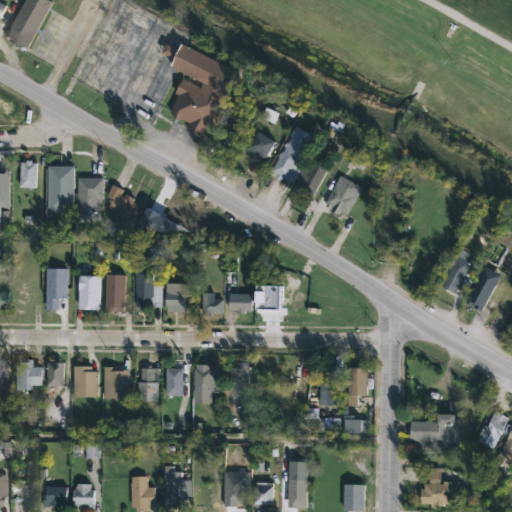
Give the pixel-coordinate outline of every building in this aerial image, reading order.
[(48,6),(25,47),(17,43),(15,46),(10,43),(11,41),(3,36),(23,0),(49,0),(51,1),(48,6)] [(8,7),(0,3),(0,19),(3,20),(8,7)] [(164,42),(178,49),(181,43),(236,70),(204,135),(200,133),(198,136),(187,130),(188,127),(186,125),(188,123),(179,118),(178,120),(171,117),(172,115),(168,113),(177,94),(174,93),(181,78),(199,87),(202,82),(169,65),(172,58),(159,52),(164,42)] [(253,112),(232,145),(220,140),(221,138),(218,136),(239,103),(253,112)] [(274,142),(263,159),(245,148),(257,131),(274,142)] [(305,143),(295,161),(302,165),(292,183),(282,178),(279,182),(272,178),(274,174),(270,171),(281,151),(282,152),(285,147),(283,146),(285,143),(287,143),(291,135),(305,143)] [(30,160),(30,162),(35,162),(34,187),(30,187),(30,189),(18,187),(19,161),(24,162),(24,159),(30,160)] [(326,170),(309,198),(290,187),(300,170),(304,173),(311,161),(326,170)] [(72,212),(45,212),(46,165),(73,165),(72,212)] [(8,205),(0,205),(0,172),(9,173),(8,205)] [(361,187),(346,214),(340,211),(337,215),(329,210),(331,207),(329,206),(328,208),(324,205),(326,202),(324,201),(339,175),(361,187)] [(97,222),(76,222),(76,176),(102,177),(101,199),(97,199),(97,222)] [(119,194),(122,196),(123,193),(133,199),(132,201),(141,205),(140,206),(141,207),(134,220),(131,219),(126,229),(107,219),(112,210),(106,207),(111,200),(104,196),(111,184),(121,190),(119,194)] [(150,207),(176,223),(165,242),(138,227),(150,207)] [(464,273),(454,293),(438,286),(449,265),(464,273)] [(43,266),(66,266),(65,297),(55,297),(55,307),(43,306),(43,266)] [(161,285),(160,307),(145,306),(145,310),(138,310),(138,307),(135,307),(135,291),(133,291),(134,272),(152,273),(151,285),(161,285)] [(125,274),(123,313),(103,312),(104,274),(125,274)] [(483,275),(490,278),(488,281),(495,285),(480,312),(463,302),(477,275),(481,278),(483,275)] [(81,309),(76,309),(77,276),(99,276),(98,310),(81,309)] [(28,293),(28,297),(26,297),(24,314),(23,314),(23,316),(14,314),(14,309),(10,309),(12,281),(26,281),(26,293),(28,293)] [(185,283),(184,313),(163,312),(164,283),(185,283)] [(262,284),(286,285),(286,309),(262,309),(262,284)] [(11,293),(0,292),(0,308),(11,309),(11,293)] [(213,292),(213,298),(222,298),(222,313),(210,314),(210,316),(201,316),(200,292),(213,292)] [(251,293),(251,311),(243,311),(242,314),(228,314),(228,293),(251,293)] [(342,354),(342,387),(333,388),(333,397),(341,397),(341,404),(318,404),(319,367),(334,367),(335,354),(342,354)] [(31,359),(31,371),(38,371),(38,383),(31,383),(31,390),(12,390),(12,362),(22,362),(22,359),(31,359)] [(0,389),(9,390),(9,361),(0,361),(0,389)] [(62,362),(61,386),(44,385),(45,361),(62,362)] [(208,364),(208,368),(213,368),(213,392),(192,391),(193,368),(199,368),(199,364),(208,364)] [(158,368),(157,400),(138,401),(137,382),(139,382),(139,368),(144,368),(144,365),(149,365),(149,368),(158,368)] [(90,366),(90,371),(97,371),(97,397),(71,397),(71,366),(90,366)] [(115,366),(115,370),(127,369),(127,396),(109,396),(109,398),(104,398),(102,366),(115,366)] [(247,401),(227,401),(227,366),(247,366),(247,401)] [(349,406),(347,406),(347,367),(366,368),(366,396),(357,396),(357,406),(349,406)] [(181,395),(165,395),(165,368),(181,368),(181,395)] [(487,411),(493,414),(494,411),(508,418),(492,449),(476,440),(483,425),(480,423),(486,411),(487,411)] [(349,413),(349,417),(357,417),(357,420),(367,420),(367,433),(329,432),(329,417),(344,416),(344,414),(349,413)] [(452,425),(452,431),(458,431),(458,443),(452,443),(452,449),(438,449),(438,457),(426,457),(426,450),(412,450),(412,441),(407,441),(408,421),(436,421),(436,414),(453,414),(453,425),(452,425)] [(511,462),(508,470),(493,462),(507,435),(502,432),(507,423),(511,426),(511,462)] [(306,460),(305,508),(286,508),(287,460),(306,460)] [(174,465),(174,472),(190,472),(190,499),(188,499),(188,508),(175,508),(175,510),(169,510),(169,508),(161,508),(161,498),(163,498),(163,466),(174,465)] [(439,484),(441,484),(441,482),(450,482),(449,497),(451,497),(451,504),(443,504),(443,505),(419,503),(419,489),(422,489),(422,483),(428,484),(428,468),(439,468),(439,484)] [(248,470),(221,469),(221,503),(247,503),(248,470)] [(0,508),(8,509),(8,475),(0,475),(0,508)] [(60,475),(60,486),(66,486),(66,503),(60,503),(61,506),(41,506),(41,500),(44,500),(44,488),(40,488),(40,481),(48,482),(48,477),(50,477),(50,475),(60,475)] [(146,476),(146,487),(153,487),(153,506),(148,506),(148,511),(134,511),(134,507),(130,507),(130,476),(146,476)] [(271,482),(271,508),(254,508),(254,505),(252,505),(252,486),(254,486),(254,482),(271,482)] [(88,484),(88,490),(92,490),(92,507),(71,505),(71,490),(75,490),(75,484),(88,484)] [(363,485),(363,511),(341,511),(342,484),(363,485)]
